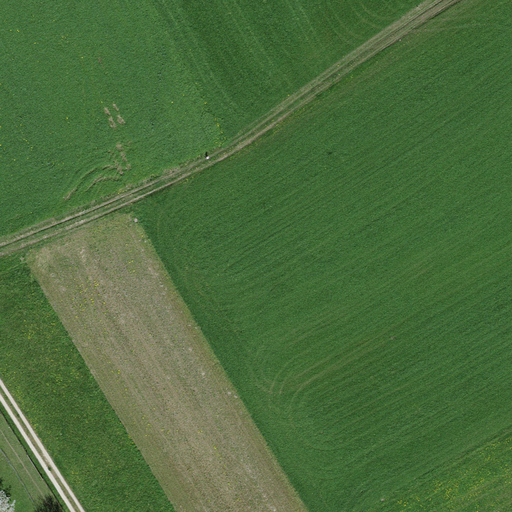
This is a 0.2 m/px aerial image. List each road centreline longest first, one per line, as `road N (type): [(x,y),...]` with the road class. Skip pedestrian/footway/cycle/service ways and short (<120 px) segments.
road 1 (track): [(0,253),(149,185),(437,0)]
road 2 (track): [(82,511),(0,382)]
